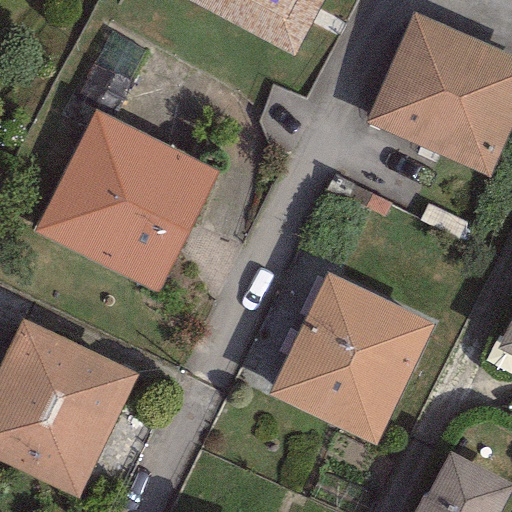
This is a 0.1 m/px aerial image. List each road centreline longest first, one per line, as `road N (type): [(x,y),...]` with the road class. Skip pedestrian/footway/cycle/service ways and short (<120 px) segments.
road 1 (unclassified): [(129,511),(336,94)]
road 2 (unknown): [(511,297),(413,511)]
